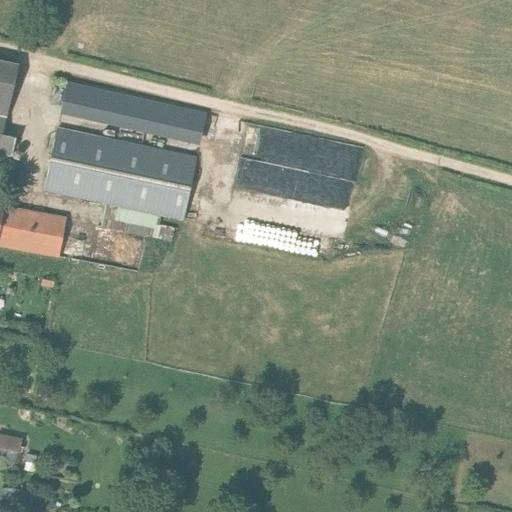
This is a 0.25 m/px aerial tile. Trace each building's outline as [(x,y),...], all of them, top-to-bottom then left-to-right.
[(0,154),(11,158),(15,139),(2,136),(18,67),(0,63),(0,154)] [(203,138),(209,108),(68,81),(62,111),(203,138)] [(246,158),(278,164),(272,195),(353,210),(366,146),(253,125),(246,158)] [(43,192),(183,221),(196,157),(56,128),(43,192)] [(0,206),(0,248),(58,258),(65,218),(4,206),(4,207),(0,206)] [(0,450),(19,454),(22,439),(0,434),(0,450)]
